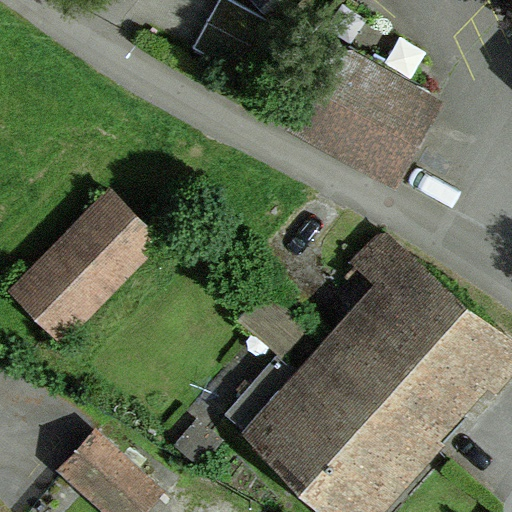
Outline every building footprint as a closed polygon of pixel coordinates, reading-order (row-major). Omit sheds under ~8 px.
[(269,24),(226,0),(214,0),(188,48),(241,76),(269,24)] [(263,0),(281,18),(295,0),(263,0)] [(339,57),(329,52),(292,120),(390,174),(428,106),(420,102),(427,90),(345,46),(339,57)] [(153,237),(109,193),(11,294),(54,338),(153,237)] [(303,385),(274,358),(223,416),(325,511),(355,511),(510,340),(382,234),(300,323),(333,353),(303,385)] [(61,469),(107,511),(131,511),(152,490),(93,435),(61,469)]
